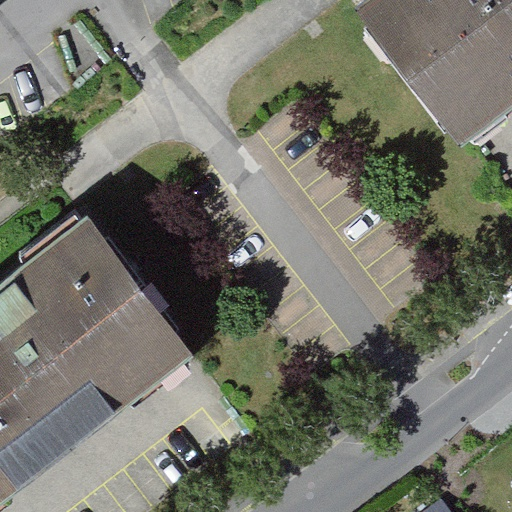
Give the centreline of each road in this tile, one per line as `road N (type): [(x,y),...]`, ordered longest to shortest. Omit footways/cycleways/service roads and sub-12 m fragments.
road 1 (residential): [(511,364),(450,423),(305,511)]
road 2 (residential): [(39,511),(215,379)]
